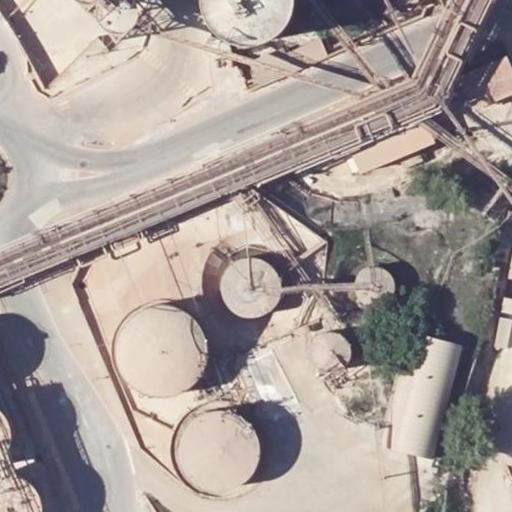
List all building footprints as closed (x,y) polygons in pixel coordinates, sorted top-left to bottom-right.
[(134,0),(0,0),(0,17),(45,89),(134,0)] [(201,0),(202,4),(203,10),(205,16),(208,22),(211,27),(215,31),(220,35),(225,38),(234,42),(241,44),(247,44),(253,44),(259,43),(265,41),(271,38),(276,35),(280,30),(284,26),(288,20),(290,15),(292,9),(293,3),(293,0),(201,0)] [(407,23),(370,36),(379,59),(415,46),(407,23)] [(249,62),(259,87),(327,58),(319,41),(287,54),(284,48),(249,62)] [(457,76),(471,111),(511,94),(511,71),(506,57),(457,76)] [(359,172),(433,142),(414,94),(340,124),(359,172)] [(249,251),(244,253),(239,255),(235,259),(231,262),(228,266),(226,271),(225,276),(224,281),(224,286),(226,291),(228,296),(230,300),(234,304),(238,307),(242,310),(247,312),(252,313),(257,313),(262,312),(272,308),(276,305),(279,302),(282,298),(284,293),(286,288),(286,283),(286,278),(285,273),(283,268),(281,264),(277,260),(273,256),(269,254),(264,252),(259,251),(254,251),(249,251)] [(378,267),(374,266),(372,266),(368,267),(364,269),(361,271),(358,274),(356,278),(354,282),(353,286),(353,290),(354,294),(356,298),(358,302),(362,305),(365,307),(369,308),(374,309),(379,309),(383,307),(386,305),(390,303),(392,300),(395,296),(396,292),(396,288),(396,283),(394,279),(392,276),(390,272),(386,270),(383,268),(378,267)] [(136,310),(131,314),(129,316),(125,320),(121,326),(118,331),(116,337),(115,343),(115,356),(117,362),(119,368),(121,372),(125,378),(130,383),(133,386),(139,389),(144,392),(150,394),(156,395),(162,395),(168,394),(174,393),(180,391),(185,387),(190,384),(191,383),(195,379),(199,374),(202,369),(204,363),(206,357),(207,351),(207,345),(206,338),(204,333),(201,327),(198,322),(194,317),(189,313),(184,309),(178,306),(173,304),(166,303),(160,303),(154,303),(148,305),(142,307),(136,310)] [(511,317),(498,318),(500,342),(511,341),(511,317)] [(347,365),(349,361),(350,357),(350,356),(351,351),(350,347),(349,343),(347,340),(345,336),(341,334),(338,332),(334,331),(330,330),(325,331),(321,332),(319,333),(316,336),(313,339),(311,343),(310,347),(309,351),(309,355),(311,359),(313,363),(315,366),(317,368),(321,371),(325,372),(329,373),(333,373),(337,372),(341,370),(344,368),(347,365)] [(464,350),(409,334),(380,446),(434,462),(464,350)] [(0,462),(0,463),(4,459),(7,454),(10,449),(12,444),(13,439),(13,433),(12,428),(10,423),(8,418),(8,417),(5,413),(2,409),(0,407),(0,462)] [(181,431),(179,437),(179,438),(177,444),(177,450),(178,456),(179,461),(181,467),(184,472),(187,477),(192,481),(197,485),(202,487),(208,490),(214,491),(220,491),(226,490),(232,489),(237,487),(242,484),(247,480),(251,476),(255,471),(257,466),(259,460),(260,458),(260,452),(260,446),(259,440),(258,435),(255,429),(252,425),(248,420),(243,416),(238,413),(233,411),(227,410),(221,409),(215,409),(209,410),(203,412),(198,414),(193,418),(188,422),(185,426),(181,431)] [(0,474),(0,511),(42,511),(42,509),(42,503),(40,498),(39,495),(37,490),(34,486),(30,482),(26,479),(21,476),(16,475),(10,474),(5,473),(0,474)]
